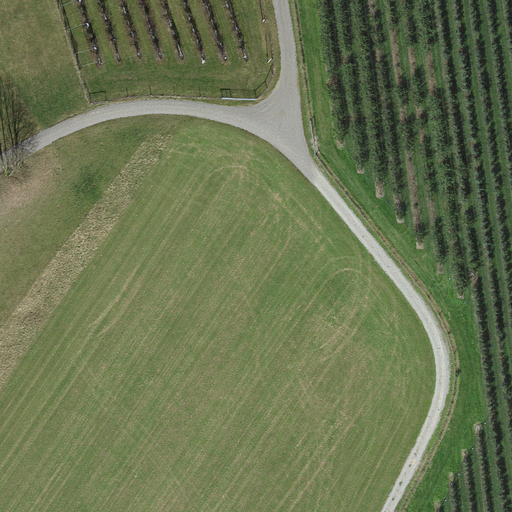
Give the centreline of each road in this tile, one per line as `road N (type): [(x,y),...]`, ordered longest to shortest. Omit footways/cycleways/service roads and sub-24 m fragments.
road 1 (track): [(391,511),(435,425),(446,386),(442,352),(404,287),(299,157),(272,137)]
road 2 (track): [(272,137),(238,121),(180,111),(112,114),(0,165)]
road 3 (track): [(281,0),(292,74),(272,137)]
